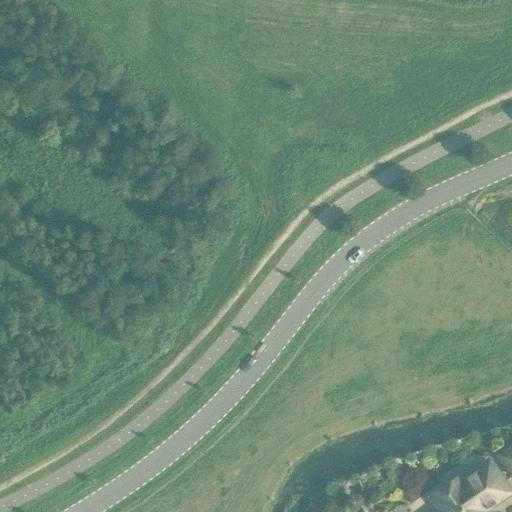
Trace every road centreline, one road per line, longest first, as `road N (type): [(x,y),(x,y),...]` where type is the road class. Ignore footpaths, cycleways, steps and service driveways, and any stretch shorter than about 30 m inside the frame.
road 1 (unknown): [(0,489),(149,390),(308,209),(511,93)]
road 2 (tertiary): [(92,511),(213,418),(334,272),(383,227),(511,164)]
